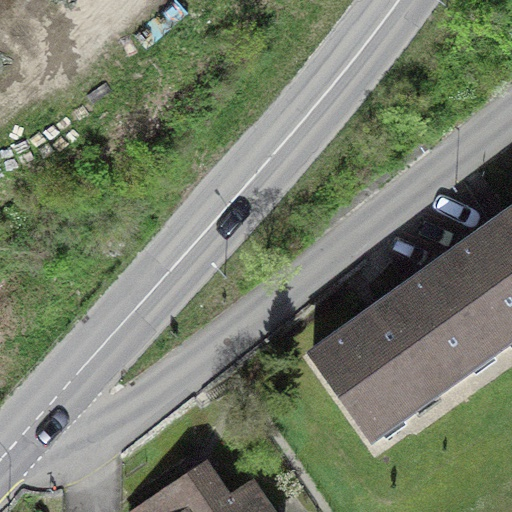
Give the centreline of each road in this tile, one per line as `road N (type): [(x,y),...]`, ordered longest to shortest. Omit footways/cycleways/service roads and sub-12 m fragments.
road 1 (residential): [(511,116),(115,420),(76,434),(28,426)]
road 2 (primary): [(28,426),(333,83),(395,0)]
